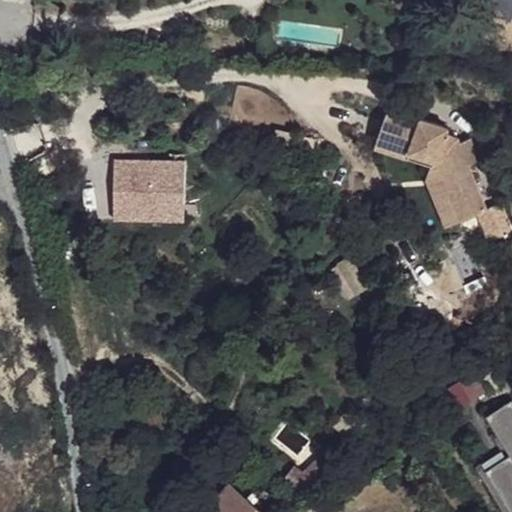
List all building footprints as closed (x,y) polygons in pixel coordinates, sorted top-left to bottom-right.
[(448,132),(388,114),(377,148),(433,165),(427,181),(450,224),(486,206),(448,132)] [(344,299),(368,287),(351,254),(328,266),(344,299)] [(91,422),(169,428),(171,410),(93,402),(91,422)] [(511,511),(511,405),(510,402),(484,418),(508,457),(483,473),(508,511),(511,511)] [(154,483),(168,485),(172,462),(158,461),(154,483)] [(191,464),(172,462),(168,485),(165,505),(183,507),(191,464)] [(96,495),(165,505),(168,485),(154,483),(104,477),(93,478),(96,495)] [(262,511),(230,483),(204,511),(262,511)]
